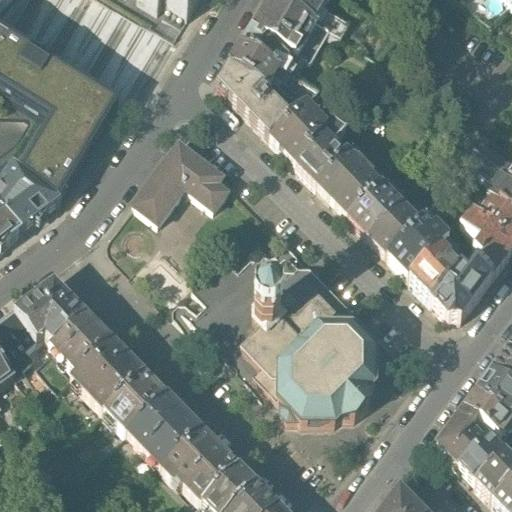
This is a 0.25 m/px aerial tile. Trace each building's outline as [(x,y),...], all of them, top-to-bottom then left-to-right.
[(0,0),(0,95),(52,128),(20,183),(58,213),(112,119),(0,44),(0,14),(14,3),(16,0),(0,0)] [(137,0),(133,5),(185,36),(206,0),(137,0)] [(329,0),(273,0),(271,5),(326,39),(339,46),(347,32),(321,15),(329,0)] [(511,17),(511,16),(494,0),(433,0),(433,1),(488,39),(511,17)] [(511,0),(494,0),(511,16),(511,0)] [(326,39),(271,5),(253,37),(304,69),(308,71),(326,39)] [(253,37),(228,77),(266,99),(273,87),(286,97),(292,89),(304,69),(253,37)] [(263,103),(266,99),(228,77),(216,97),(234,116),(267,149),(289,128),(263,103)] [(292,89),(286,97),(305,113),(316,102),(292,89)] [(267,149),(294,176),(321,141),(325,136),(304,114),(289,128),(267,149)] [(314,197),(343,162),(321,141),(294,176),(314,197)] [(479,156),(471,166),(511,196),(511,171),(508,176),(479,156)] [(178,167),(168,180),(162,175),(132,216),(156,234),(183,199),(211,220),(225,201),(215,193),(219,187),(183,160),(178,167)] [(378,195),(345,160),(343,162),(314,197),(345,228),(378,195)] [(511,228),(511,196),(471,166),(463,177),(492,199),(485,208),(488,211),(511,228)] [(58,213),(20,183),(11,177),(0,192),(0,222),(20,239),(58,213)] [(400,215),(378,195),(345,228),(365,249),(400,215)] [(475,227),(511,257),(511,228),(488,211),(475,227)] [(365,249),(386,269),(419,236),(400,215),(365,249)] [(0,256),(20,239),(0,222),(0,256)] [(481,268),(475,278),(490,289),(498,279),(511,259),(511,257),(475,227),(470,224),(459,236),(479,255),(473,262),(481,268)] [(386,269),(406,290),(442,253),(445,251),(425,230),(419,236),(386,269)] [(451,262),(442,253),(406,290),(429,314),(458,281),(445,269),(451,262)] [(350,339),(366,354),(373,347),(314,287),(306,287),(287,268),(282,268),(271,277),(266,272),(250,271),(238,283),(229,275),(230,274),(224,268),(190,301),(205,316),(189,331),(214,357),(217,353),(236,372),(236,384),(245,393),(252,387),(259,380),(239,359),(259,340),(251,332),(251,321),(259,314),(271,314),(284,327),(295,326),(316,305),(349,339),(350,339)] [(446,332),(459,330),(490,289),(475,278),(468,285),(460,278),(458,281),(429,314),(446,332)] [(52,292),(14,322),(35,350),(43,344),(51,353),(82,323),(52,292)] [(259,340),(239,359),(259,380),(252,387),(276,412),(276,413),(279,416),(279,426),(286,433),(297,433),(300,436),(334,436),(339,431),(353,431),(368,416),(368,403),(374,397),(374,363),(366,354),(350,339),(349,339),(316,305),(295,326),(284,327),(271,314),(259,314),(251,321),(251,332),(259,340)] [(14,322),(0,331),(0,372),(8,383),(18,375),(20,377),(30,370),(23,360),(35,350),(14,322)] [(82,323),(51,353),(49,356),(75,383),(108,349),(82,323)] [(108,349),(75,383),(69,389),(102,423),(142,383),(108,349)] [(489,384),(511,399),(511,365),(506,361),(489,384)] [(0,372),(0,415),(0,416),(0,415),(0,395),(12,387),(8,383),(0,372)] [(164,405),(142,383),(102,423),(124,445),(124,444),(164,405)] [(475,403),(510,431),(511,428),(511,399),(489,384),(475,403)] [(475,403),(461,420),(483,437),(498,447),(510,431),(475,403)] [(164,405),(124,444),(160,480),(199,441),(164,405)] [(434,456),(456,479),(485,449),(479,443),(483,437),(461,420),(434,456)] [(199,441),(160,480),(159,481),(171,493),(175,490),(196,511),(202,511),(236,479),(199,441)] [(485,449),(456,479),(474,496),(503,467),(485,449)] [(489,511),(490,511),(511,490),(511,476),(503,467),(474,496),(489,511)] [(236,479),(202,511),(238,511),(254,497),(236,479)] [(511,511),(511,490),(490,511),(511,511)] [(269,511),(254,497),(238,511),(269,511)] [(409,511),(398,500),(389,511),(409,511)]
